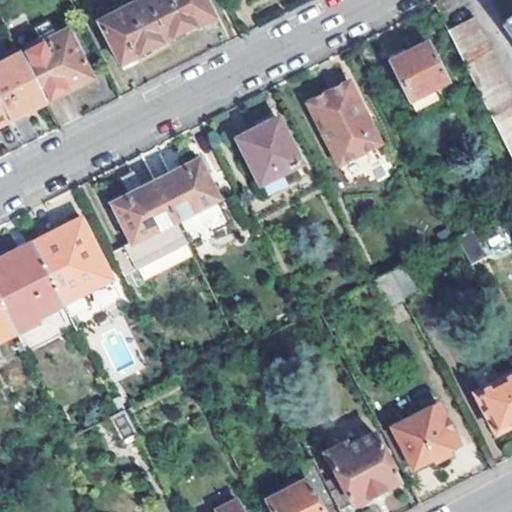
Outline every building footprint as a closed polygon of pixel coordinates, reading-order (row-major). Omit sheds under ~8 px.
[(140,0),(101,21),(122,62),(167,39),(146,0),(140,0)] [(213,15),(205,0),(146,0),(167,39),(213,15)] [(511,91),(473,17),(449,30),(511,153),(511,91)] [(45,101),(94,77),(68,28),(21,53),(45,101)] [(425,42),(390,61),(410,99),(446,82),(425,42)] [(0,62),(0,123),(45,101),(21,53),(0,62)] [(307,103),(338,166),(379,145),(348,83),(307,103)] [(237,139),(259,182),(298,162),(276,119),(237,139)] [(175,221),(219,199),(198,159),(154,180),(175,221)] [(132,290),(145,282),(144,279),(191,253),(175,221),(154,180),(139,188),(131,174),(122,177),(127,193),(111,202),(130,243),(113,252),(132,290)] [(63,304),(111,279),(80,218),(32,243),(63,304)] [(457,236),(470,263),(486,255),(473,228),(457,236)] [(37,318),(63,304),(32,243),(0,259),(0,300),(17,333),(39,323),(37,318)] [(404,298),(420,290),(407,263),(390,272),(404,298)] [(375,279),(388,306),(404,298),(390,272),(375,279)] [(151,297),(145,282),(132,290),(138,303),(151,297)] [(0,340),(17,333),(0,300),(0,340)] [(470,394),(491,434),(511,423),(511,375),(508,368),(494,376),(495,381),(470,394)] [(438,402),(392,425),(414,467),(433,457),(435,461),(450,453),(446,441),(456,436),(438,402)] [(110,418),(121,439),(135,433),(123,410),(110,418)] [(350,439),(328,450),(339,472),(325,480),(338,506),(340,510),(352,503),(355,507),(399,483),(373,432),(352,443),(350,439)] [(268,500),(274,511),(325,511),(338,506),(325,480),(321,473),(268,500)] [(241,511),(234,496),(203,511),(241,511)]
